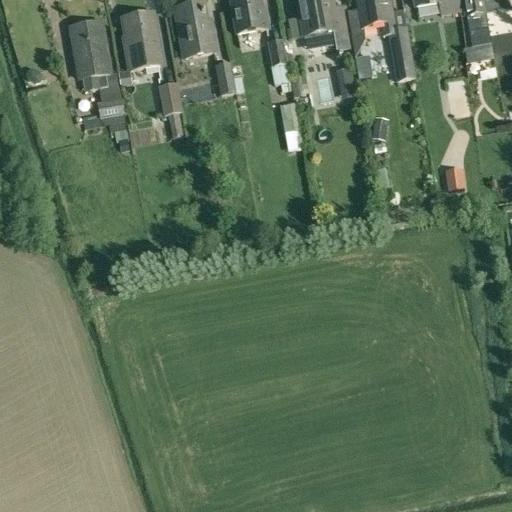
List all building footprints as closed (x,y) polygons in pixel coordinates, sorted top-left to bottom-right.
[(262,21),(258,0),(247,0),(230,3),(236,39),(267,33),(265,20),(262,21)] [(329,0),(298,0),(303,21),(306,40),(333,35),(337,56),(353,53),(354,52),(349,21),(346,8),(331,11),(329,0)] [(359,19),(349,21),(354,52),(353,53),(355,62),(356,62),(365,45),(362,32),(378,29),(380,42),(389,43),(394,71),(397,86),(415,82),(412,67),(413,67),(413,66),(407,31),(395,33),(393,26),(388,0),(360,0),(356,1),(359,19)] [(458,0),(413,0),(415,11),(438,7),(440,20),(461,15),(458,0)] [(462,0),(466,19),(469,19),(469,21),(467,21),(472,51),(492,48),(486,18),(484,18),(484,16),(486,16),(483,1),(488,0),(462,0)] [(211,30),(207,30),(203,7),(176,12),(184,61),(216,56),(211,30)] [(127,41),(125,42),(131,75),(162,69),(153,17),(124,22),(127,41)] [(103,107),(122,102),(118,77),(111,78),(101,26),(71,32),(81,84),(83,83),(86,96),(101,94),(103,107)] [(273,71),(288,69),(289,68),(284,44),(268,47),(273,71)] [(221,101),(237,98),(232,67),(216,70),(221,101)] [(291,86),(288,69),(273,71),(276,89),(291,86)] [(355,86),(351,72),(336,75),(339,90),(355,86)] [(34,73),(30,74),(28,78),(29,82),(36,86),(40,85),(42,80),(41,76),(34,73)] [(122,90),(132,88),(130,76),(119,78),(122,90)] [(181,109),(181,108),(177,88),(159,90),(163,113),(181,109)] [(101,123),(125,119),(122,102),(97,108),(101,123)] [(286,136),(299,134),(295,107),(281,109),(286,136)] [(181,108),(181,109),(163,113),(164,119),(168,119),(173,143),(184,141),(180,117),(183,116),(181,108)] [(87,133),(101,130),(99,119),(84,122),(87,133)] [(385,146),(389,124),(376,122),(372,143),(385,146)] [(119,144),(121,155),(131,153),(129,142),(119,144)] [(12,157),(1,154),(0,161),(0,166),(9,169),(12,157)] [(77,178),(104,171),(99,156),(73,163),(77,178)] [(458,173),(445,174),(448,196),(460,194),(458,173)]
